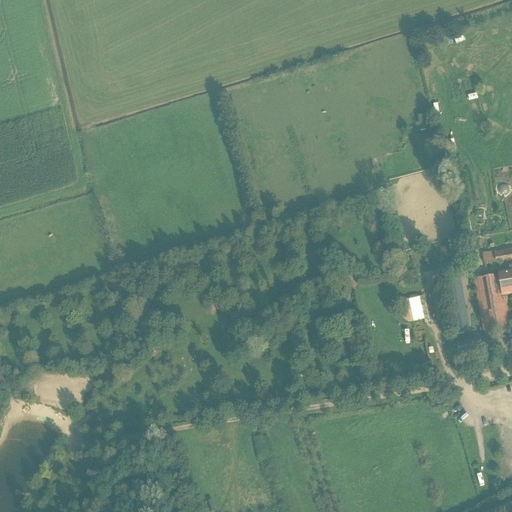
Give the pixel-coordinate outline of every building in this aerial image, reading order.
[(511,249),(483,255),(484,264),(511,259),(511,249)] [(511,273),(474,280),(484,338),(511,332),(511,329),(506,296),(511,294),(511,273)] [(469,332),(460,280),(445,282),(455,335),(469,332)] [(256,317),(251,325),(258,330),(263,323),(256,317)] [(493,337),(469,341),(472,357),(496,353),(493,337)] [(455,344),(457,361),(466,360),(464,342),(455,344)] [(69,347),(71,357),(78,356),(76,346),(69,347)] [(113,468),(93,462),(90,472),(110,478),(113,468)] [(93,494),(87,511),(97,511),(103,497),(93,494)]
